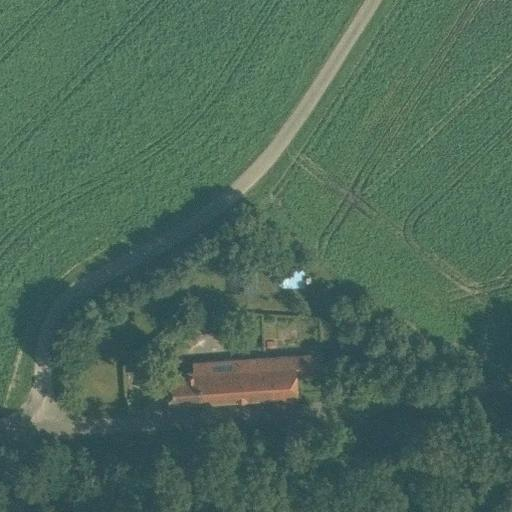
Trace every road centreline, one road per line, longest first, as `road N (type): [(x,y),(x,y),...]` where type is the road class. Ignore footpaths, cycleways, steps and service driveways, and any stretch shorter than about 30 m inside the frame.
road 1 (unclassified): [(41,428),(42,347),(52,314),(75,288),(183,232),(249,177),(372,0)]
road 2 (unclassified): [(41,428),(309,410),(511,380)]
